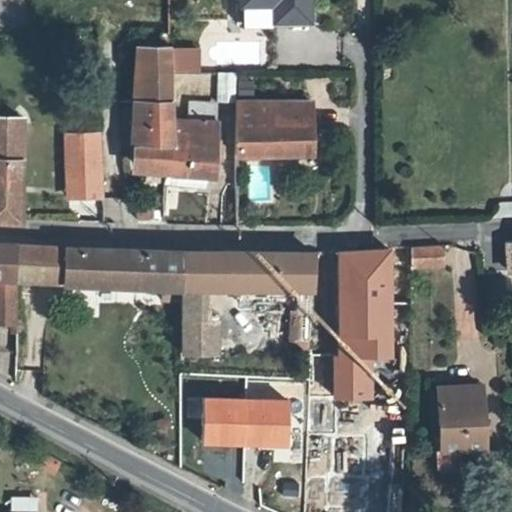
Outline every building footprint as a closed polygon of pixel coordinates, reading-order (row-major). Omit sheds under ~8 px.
[(242,0),(243,16),(276,15),(275,0),(242,0)] [(275,0),(276,15),(303,13),(302,0),(275,0)] [(186,48),(171,49),(171,72),(186,71),(186,48)] [(237,99),(237,98),(237,70),(219,70),(218,100),(237,99)] [(143,75),(142,97),(161,98),(162,76),(143,75)] [(171,98),(161,98),(142,97),(132,97),(131,138),(144,139),(143,167),(167,168),(170,134),(171,98)] [(237,98),(237,99),(237,111),(236,150),(313,151),(314,98),(237,98)] [(217,110),(217,103),(193,102),(192,109),(217,110)] [(0,217),(19,218),(22,113),(15,113),(15,107),(7,107),(8,113),(0,112),(0,217)] [(192,109),(191,119),(211,119),(217,119),(217,110),(192,109)] [(186,136),(170,134),(167,168),(168,168),(168,180),(204,184),(205,172),(217,174),(218,143),(210,142),(211,119),(191,119),(186,118),(186,136)] [(75,134),(75,166),(100,166),(100,134),(75,134)] [(99,193),(100,166),(70,166),(70,193),(99,193)] [(0,326),(18,328),(18,277),(18,244),(0,243),(0,326)] [(18,244),(18,277),(64,278),(65,246),(18,244)] [(414,247),(414,268),(447,267),(447,245),(414,247)] [(184,248),(65,246),(64,278),(64,280),(184,283),(184,248)] [(356,250),(356,266),(411,264),(412,247),(356,250)] [(184,248),(184,283),(221,285),(302,287),(312,288),(313,252),(184,248)] [(184,283),(185,311),(221,312),(221,285),(184,283)] [(302,287),(302,311),(311,312),(312,288),(302,287)] [(221,312),(185,311),(186,357),(206,359),(206,348),(220,348),(221,312)] [(310,350),(311,312),(302,311),(294,311),(292,350),(310,350)] [(379,340),(403,339),(402,320),(378,322),(379,340)] [(437,383),(438,433),(438,445),(432,445),(433,464),(460,464),(460,444),(483,443),(482,383),(437,383)] [(31,466),(56,474),(61,458),(36,450),(31,466)] [(38,510),(39,495),(11,495),(10,509),(38,510)]
